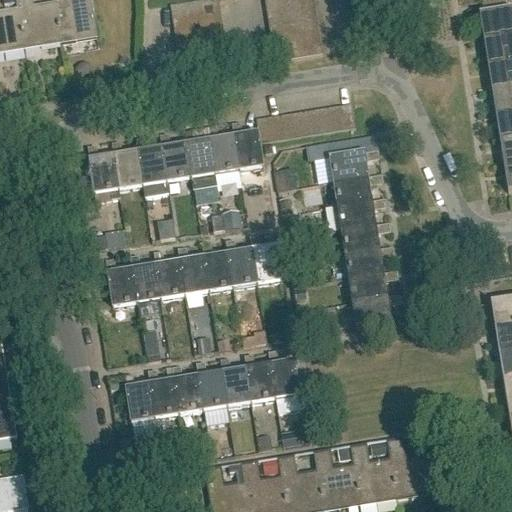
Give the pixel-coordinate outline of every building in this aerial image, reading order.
[(61,48),(54,7),(34,10),(32,0),(15,0),(18,13),(25,53),(61,48)] [(53,0),(54,7),(61,48),(98,42),(91,1),(71,4),(70,0),(53,0)] [(292,14),(315,10),(313,0),(305,0),(290,2),(292,14)] [(197,17),(220,13),(218,1),(195,5),(197,17)] [(483,18),(508,14),(505,1),(481,5),(483,18)] [(268,18),(292,14),(290,2),(266,6),(268,18)] [(173,21),(197,17),(195,5),(171,9),(173,21)] [(294,26),(317,22),(315,10),(292,14),(294,26)] [(0,57),(25,53),(18,13),(0,15),(0,57)] [(199,29),(222,25),(220,13),(197,17),(199,29)] [(485,45),(511,40),(511,13),(508,14),(483,18),(480,18),(485,45)] [(270,30),(294,26),(292,14),(268,18),(270,30)] [(175,33),(199,29),(197,17),(173,21),(175,33)] [(295,38),(319,34),(317,22),(294,26),(295,38)] [(201,41),(224,37),(222,25),(199,29),(201,41)] [(271,42),(295,38),(294,26),(270,30),(271,42)] [(177,45),(201,41),(199,29),(175,33),(177,45)] [(297,50),(321,46),(319,34),(295,38),(297,50)] [(202,53),(226,49),(224,37),(201,41),(202,53)] [(273,54),(297,50),(295,38),(271,42),(273,54)] [(489,70),(511,65),(511,40),(485,45),(489,70)] [(178,56),(202,53),(201,41),(177,45),(178,56)] [(297,50),(299,62),(323,59),(321,46),(297,50)] [(204,65),(228,61),(226,49),(202,53),(204,65)] [(275,66),(299,62),(297,50),(273,54),(275,66)] [(180,68),(204,65),(202,53),(178,56),(180,68)] [(204,65),(206,77),(230,73),(228,61),(204,65)] [(182,81),(206,77),(204,65),(180,68),(182,81)] [(493,95),(511,91),(511,65),(489,70),(493,95)] [(497,120),(511,117),(511,91),(493,95),(497,120)] [(340,111),(344,134),(356,132),(352,109),(340,111)] [(332,136),(344,134),(340,111),(328,112),(332,136)] [(320,138),(332,136),(328,112),(316,114),(320,138)] [(308,140),(320,138),(316,114),(304,116),(308,140)] [(296,142),(308,140),(304,116),(292,118),(296,142)] [(501,145),(511,143),(511,117),(497,120),(501,145)] [(284,144),(296,142),(292,118),(280,120),(284,144)] [(272,146),(284,144),(280,120),(268,122),(272,146)] [(272,146),(268,122),(257,124),(259,138),(260,147),(272,146)] [(260,147),(259,138),(243,141),(241,126),(232,128),(234,142),(239,178),(264,174),(262,158),(260,147)] [(239,178),(234,142),(219,145),(216,130),(208,132),(210,146),(216,181),(239,178)] [(192,134),(184,136),(186,150),(192,185),(193,196),(217,192),(216,181),(210,146),(195,148),(192,134)] [(186,150),(171,152),(168,138),(160,139),(162,153),(168,189),(192,185),(186,150)] [(144,142),(136,143),(138,157),(144,193),(145,202),(169,198),(168,189),(162,153),(146,156),(144,142)] [(505,171),(511,169),(511,143),(501,145),(505,171)] [(138,157),(122,160),(120,146),(111,147),(114,161),(120,196),(144,193),(138,157)] [(265,158),(272,157),(271,149),(264,151),(265,157),(265,158)] [(121,203),(120,196),(114,161),(98,164),(96,150),(88,151),(90,165),(89,165),(92,180),(80,182),(83,201),(95,199),(96,207),(121,203)] [(368,182),(366,166),(380,164),(378,156),(364,158),(364,157),(329,162),(333,187),(368,182)] [(294,174),(278,177),(281,195),(297,193),(294,174)] [(370,190),(382,188),(384,188),(382,180),(368,182),(333,187),(337,211),(372,206),(370,190)] [(340,235),(376,230),(374,214),(387,212),(386,204),(372,206),(337,211),(340,235)] [(222,220),(212,222),(214,237),(225,236),(222,220)] [(175,243),(173,225),(157,227),(160,245),(175,243)] [(344,259),(380,254),(377,238),(391,236),(390,227),(376,230),(340,235),(344,259)] [(249,242),(251,255),(257,291),(282,287),(276,251),(260,254),(258,240),(249,242)] [(88,258),(108,254),(105,241),(86,244),(88,258)] [(257,291),(251,255),(236,258),(234,244),(225,245),(227,259),(233,295),(257,291)] [(233,295),(227,259),(212,261),(210,248),(201,249),(203,263),(209,299),(233,295)] [(209,299),(203,263),(188,265),(186,252),(177,253),(179,267),(179,266),(185,302),(209,299)] [(348,283),(383,278),(381,262),(395,260),(394,252),(380,254),(344,259),(348,283)] [(179,266),(179,267),(164,269),(162,256),(153,257),(155,270),(156,270),(161,306),(185,302),(179,266)] [(156,270),(155,270),(140,273),(138,259),(129,261),(131,274),(132,274),(137,310),(161,306),(156,270)] [(132,274),(131,274),(116,277),(113,263),(105,265),(107,278),(112,314),(137,310),(132,274)] [(352,307),(387,301),(385,286),(399,284),(398,276),(384,278),(383,278),(348,283),(352,307)] [(387,301),(352,307),(356,332),(391,326),(389,311),(403,308),(401,300),(387,302),(387,301)] [(495,332),(511,329),(511,302),(491,306),(495,332)] [(177,326),(163,331),(170,348),(184,343),(177,326)] [(499,358),(511,355),(511,329),(495,332),(499,358)] [(189,344),(206,344),(206,332),(189,332),(189,344)] [(269,370),(275,406),(300,402),(294,366),(278,369),(276,355),(267,356),(270,370),(269,370)] [(503,383),(511,381),(511,355),(499,358),(503,383)] [(275,406),(269,370),(254,373),(252,359),(243,360),(246,374),(245,374),(251,410),(275,406)] [(4,361),(0,361),(0,443),(18,441),(4,361)] [(251,410),(245,374),(230,376),(228,363),(219,364),(221,378),(227,413),(251,410)] [(227,413),(221,378),(206,380),(204,366),(195,368),(197,382),(198,382),(203,417),(227,413)] [(198,382),(197,382),(182,384),(180,370),(171,371),(173,386),(174,385),(179,421),(203,417),(198,382)] [(174,385),(173,386),(158,388),(156,374),(147,375),(149,389),(150,389),(155,425),(179,421),(174,385)] [(150,389),(149,389),(134,392),(132,378),(123,379),(125,393),(130,429),(155,425),(150,389)] [(507,408),(511,407),(511,381),(503,383),(507,408)] [(389,464),(396,505),(433,499),(426,458),(405,461),(402,443),(386,446),(389,464)] [(389,464),(369,467),(366,449),(350,452),(353,470),(360,511),(396,505),(389,464)] [(353,470),(333,473),(330,455),(313,457),(316,476),(317,476),(322,511),(351,511),(360,511),(353,470)] [(322,511),(317,476),(316,476),(296,479),(293,461),(277,463),(280,481),(281,481),(285,511),(322,511)] [(285,511),(281,481),(280,481),(260,485),(257,466),(241,469),(244,487),(245,487),(248,511),(285,511)] [(248,511),(245,487),(244,487),(224,491),(221,472),(204,475),(210,511),(248,511)] [(0,511),(26,511),(29,511),(23,481),(0,484),(0,511)]
